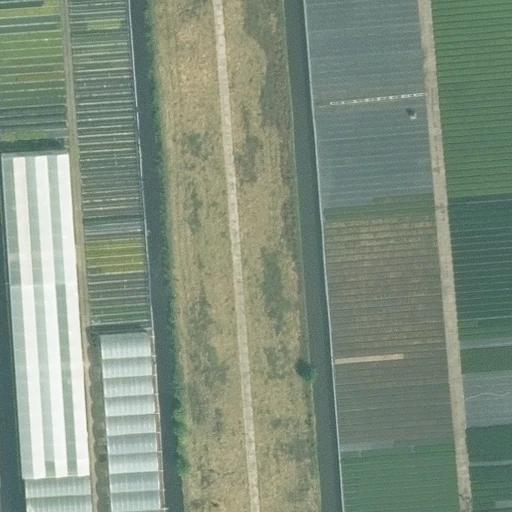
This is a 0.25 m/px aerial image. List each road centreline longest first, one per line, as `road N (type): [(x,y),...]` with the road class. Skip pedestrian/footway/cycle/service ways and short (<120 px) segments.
road 1 (track): [(465,511),(421,0)]
road 2 (track): [(254,511),(216,0)]
road 3 (track): [(98,511),(63,0)]
